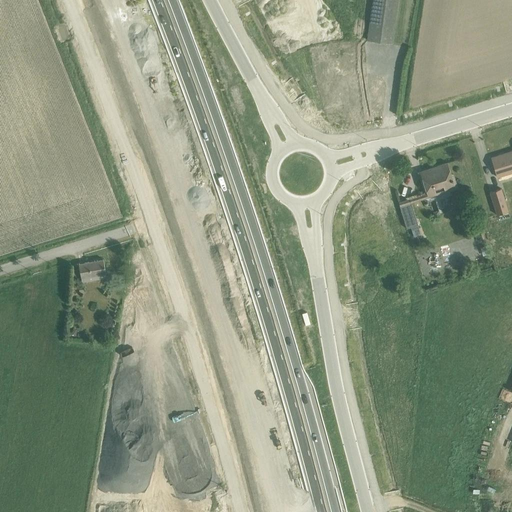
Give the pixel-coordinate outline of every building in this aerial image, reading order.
[(372,0),(368,31),(367,40),(393,43),(398,0),(372,0)] [(332,54),(325,55),(328,63),(334,62),(332,54)] [(350,97),(352,105),(379,97),(373,79),(339,90),(342,100),(350,97)] [(497,174),(511,169),(511,150),(492,156),(497,174)] [(418,174),(424,194),(452,186),(446,165),(418,174)] [(356,192),(360,206),(384,199),(380,185),(356,192)] [(507,210),(501,190),(491,193),(497,213),(507,210)] [(408,199),(387,205),(393,225),(414,219),(408,199)] [(335,257),(336,264),(348,262),(347,255),(335,257)] [(82,281),(107,277),(104,259),(79,263),(82,281)] [(79,331),(74,327),(70,333),(76,336),(79,331)] [(490,455),(487,463),(493,466),(496,458),(490,455)]
